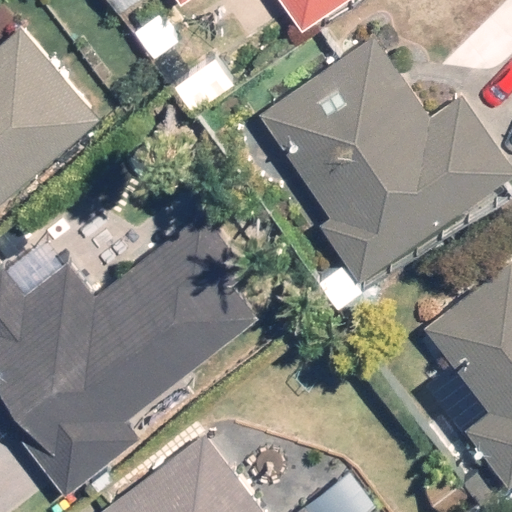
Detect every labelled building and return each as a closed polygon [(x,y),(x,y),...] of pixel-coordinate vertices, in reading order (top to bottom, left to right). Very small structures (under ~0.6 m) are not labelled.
[(293,0),(308,22),(341,0),(293,0)] [(0,194),(105,106),(26,13),(0,35),(0,194)] [(329,213),(367,268),(511,166),(511,150),(466,85),(436,105),(378,23),(269,99),(342,204),(329,213)] [(129,407),(262,304),(192,215),(102,284),(75,249),(32,283),(9,254),(0,261),(0,396),(3,394),(70,479),(142,424),(129,407)] [(474,416),(511,465),(511,253),(433,313),(498,398),(474,416)] [(366,511),(365,511),(364,511),(327,511),(311,490),(281,511),(277,511),(209,423),(109,499),(119,511),(366,511)]
